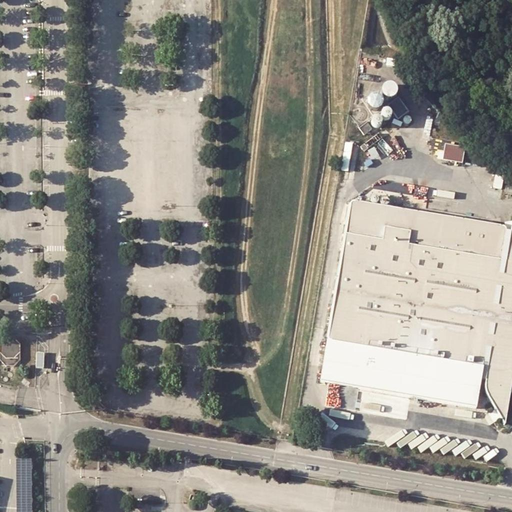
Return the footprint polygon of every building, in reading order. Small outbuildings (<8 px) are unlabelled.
[(392,93),(389,93),(387,93),(384,94),(383,96),(382,99),(382,101),(382,104),(384,106),(386,108),(388,108),(391,108),(394,107),(395,105),(397,103),(397,101),(397,98),(396,96),(394,94),(392,93)] [(401,102),(390,110),(401,125),(412,117),(401,102)] [(382,108),(380,106),(378,106),(375,106),(373,106),(371,108),(370,110),(369,112),(369,114),(370,117),(371,119),(374,120),(376,121),(378,120),(381,119),(383,118),(384,115),(384,113),(384,110),(382,108)] [(382,123),(382,125),(382,126),(383,128),(384,129),(385,130),(387,130),(389,130),(390,129),(391,127),(392,126),(392,124),(392,123),(391,121),(389,120),(388,120),(386,120),(384,120),(383,121),(382,123)] [(363,122),(356,128),(361,135),(368,130),(363,122)] [(382,128),(381,127),(379,126),(378,125),(376,125),(374,126),(373,127),(372,128),(372,130),(372,132),(372,133),(374,134),(375,135),(377,136),(378,135),(380,135),(381,133),(382,132),(382,130),(382,128)] [(453,145),(445,144),(443,158),(462,163),(464,149),(453,145)] [(325,338),(483,363),(504,224),(390,208),(392,199),(374,196),(372,204),(348,200),(325,338)] [(510,225),(504,224),(483,363),(488,363),(485,384),(506,422),(510,394),(511,381),(511,220),(510,225)] [(7,338),(2,343),(2,360),(8,366),(15,366),(22,360),(22,344),(17,339),(7,338)] [(482,381),(485,384),(488,363),(483,363),(325,338),(317,383),(473,409),(478,380),(482,381)]
